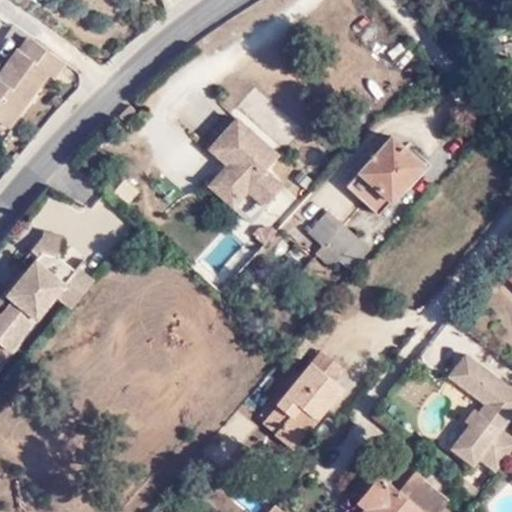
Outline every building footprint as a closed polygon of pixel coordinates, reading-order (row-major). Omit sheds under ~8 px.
[(21,53),(35,34),(28,30),(14,49),(21,53)] [(65,56),(35,34),(21,53),(14,49),(0,68),(0,111),(10,118),(48,67),(54,72),(65,56)] [(262,175),(277,161),(233,122),(206,152),(225,169),(207,190),(230,210),(246,193),(263,210),(281,191),(262,175)] [(0,126),(0,137),(5,141),(10,132),(0,126)] [(377,216),(420,170),(389,140),(345,189),(377,216)] [(263,210),(271,220),(290,206),(281,196),(263,210)] [(305,231),(322,246),(338,261),(350,271),(370,249),(327,210),(305,231)] [(0,344),(11,354),(57,298),(70,311),(95,281),(80,268),(76,272),(60,258),(66,235),(43,231),(41,239),(31,250),(38,257),(17,281),(15,279),(0,296),(0,344)] [(338,261),(322,246),(313,256),(329,270),(338,261)] [(511,284),(511,264),(502,272),(511,284)] [(479,457),(497,471),(511,452),(511,437),(500,428),(511,412),(511,388),(467,354),(452,374),(486,403),(477,414),(481,417),(474,426),(471,423),(451,447),(473,464),(479,457)] [(309,365),(331,384),(340,373),(318,355),(309,365)] [(342,393),(331,384),(309,365),(275,408),(288,418),(274,435),(294,450),(318,420),(313,416),(324,403),(329,407),(342,393)] [(262,425),(274,435),(288,418),(275,408),(262,425)] [(423,509),(439,489),(413,468),(396,486),(423,509)] [(362,511),(423,511),(424,511),(378,474),(357,501),(359,503),(366,508),(362,511)] [(465,479),(458,485),(475,500),(481,493),(465,479)] [(434,511),(447,496),(439,489),(423,509),(426,511),(434,511)] [(359,503),(352,511),(362,511),(366,508),(359,503)]
